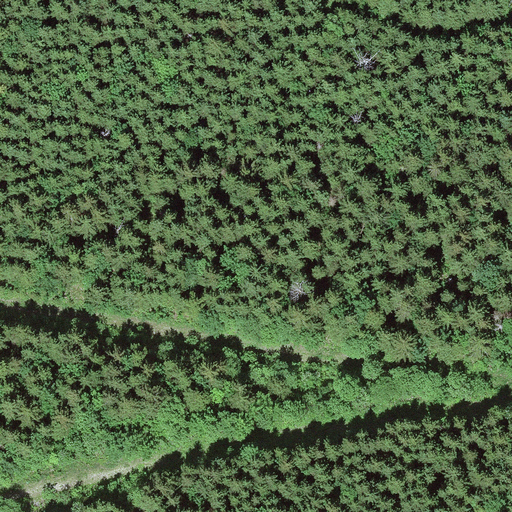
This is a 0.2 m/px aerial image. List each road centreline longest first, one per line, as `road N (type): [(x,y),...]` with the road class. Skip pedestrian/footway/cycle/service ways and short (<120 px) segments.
road 1 (track): [(511,394),(0,493)]
road 2 (track): [(0,295),(511,375)]
